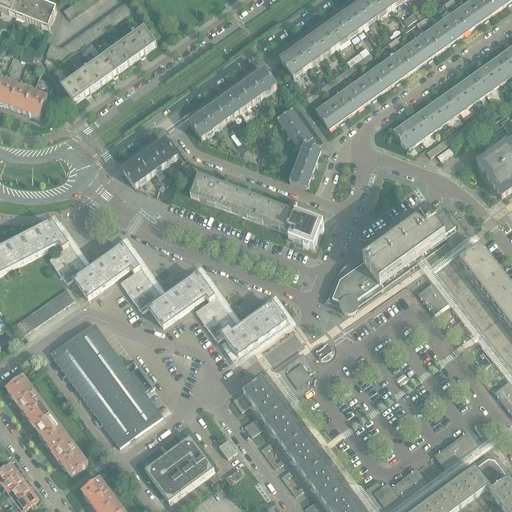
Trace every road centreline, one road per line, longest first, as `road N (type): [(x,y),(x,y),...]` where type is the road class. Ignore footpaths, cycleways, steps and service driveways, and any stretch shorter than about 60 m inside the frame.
road 1 (residential): [(350,354),(319,376),(318,392),(378,473),(392,475),(484,408)]
road 2 (secondary): [(273,0),(60,153)]
road 3 (residential): [(38,348),(85,315),(198,357),(226,390)]
road 4 (residential): [(511,25),(367,128),(357,150)]
road 5 (residential): [(313,308),(134,225)]
road 6 (secondary): [(165,113),(326,0)]
road 7 (residential): [(511,254),(450,187),(357,150)]
road 8 (residential): [(484,408),(414,317),(350,354)]
road 9 (residential): [(165,113),(194,156),(321,204)]
road 10 (residential): [(120,464),(38,348)]
road 11 (residential): [(292,511),(210,401)]
road 12 (residential): [(226,390),(300,338),(313,308)]
